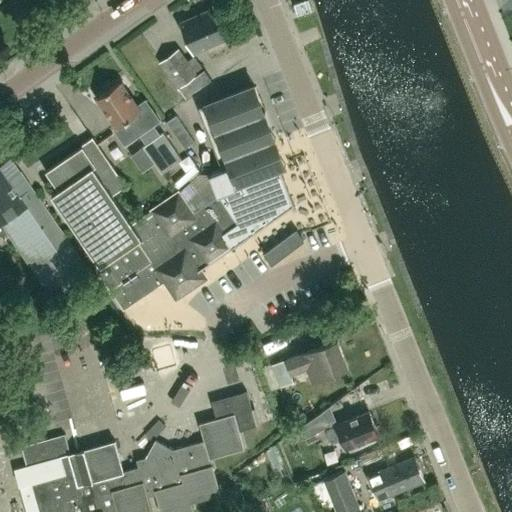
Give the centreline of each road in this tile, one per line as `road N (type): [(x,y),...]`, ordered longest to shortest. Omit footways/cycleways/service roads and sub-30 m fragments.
road 1 (unclassified): [(472,511),(266,0)]
road 2 (tertiary): [(0,95),(136,0)]
road 3 (secondary): [(511,127),(462,0)]
